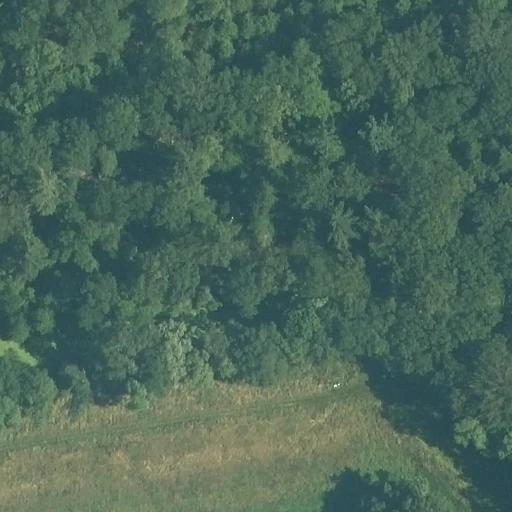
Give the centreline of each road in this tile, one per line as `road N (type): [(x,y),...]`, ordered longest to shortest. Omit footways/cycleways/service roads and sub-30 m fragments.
road 1 (track): [(0,118),(406,0)]
road 2 (track): [(372,388),(0,446)]
road 3 (track): [(506,511),(372,388)]
